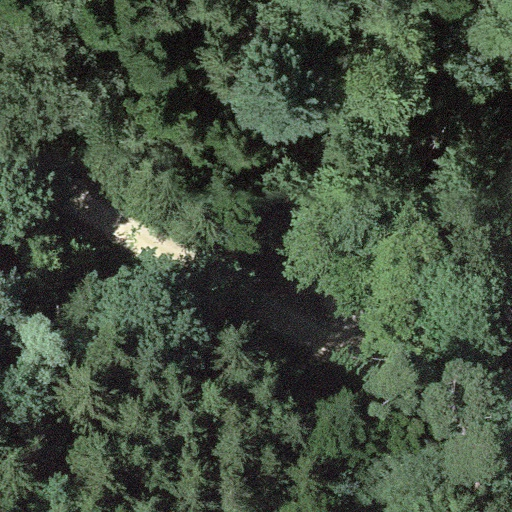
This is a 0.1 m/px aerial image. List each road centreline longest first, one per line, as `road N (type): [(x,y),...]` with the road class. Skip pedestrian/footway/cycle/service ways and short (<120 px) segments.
road 1 (track): [(0,142),(225,286),(345,335),(511,426)]
road 2 (track): [(345,335),(335,261),(275,99),(258,0)]
